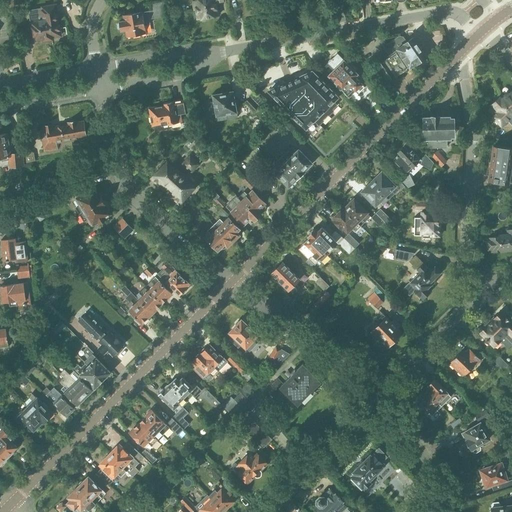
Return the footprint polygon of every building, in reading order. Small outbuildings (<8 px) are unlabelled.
[(20,6),(18,0),(11,0),(9,0),(11,13),(16,13),(15,7),(20,6)] [(200,0),(193,1),(195,10),(197,10),(198,20),(200,19),(202,21),(207,20),(209,18),(218,16),(216,3),(226,1),(226,0),(200,0)] [(164,1),(151,3),(154,18),(164,16),(163,8),(165,7),(164,1)] [(29,14),(33,41),(61,36),(55,6),(29,10),(29,13),(29,14)] [(124,21),(119,22),(121,32),(125,31),(127,38),(131,37),(131,38),(142,36),(142,35),(146,34),(145,26),(144,25),(150,24),(148,11),(142,13),(142,12),(123,16),(124,21)] [(427,57),(413,37),(404,43),(399,36),(387,44),(383,47),(390,57),(384,60),(396,77),(410,67),(410,68),(417,63),(417,64),(418,63),(420,66),(428,61),(426,58),(427,57)] [(358,75),(355,71),(352,69),(347,63),(337,53),(328,63),(334,70),(328,76),(349,98),(356,91),(359,94),(365,88),(362,85),(363,85),(356,77),(358,75)] [(350,60),(347,63),(352,69),(355,66),(350,60)] [(392,80),(380,63),(371,70),(383,86),(392,80)] [(312,72),(269,91),(291,114),(290,115),(292,117),(293,116),(306,129),(314,120),(319,124),(339,105),(335,100),(337,97),(312,72)] [(502,97),(511,112),(511,90),(509,93),(508,92),(503,95),(504,96),(502,97)] [(233,91),(213,95),(214,102),(208,103),(211,114),(216,113),(217,116),(230,114),(231,116),(237,114),(233,91)] [(502,126),(511,117),(511,112),(502,97),(501,96),(490,106),(491,107),(487,111),(502,126)] [(254,112),(258,107),(249,98),(245,102),(254,112)] [(164,106),(150,109),(152,116),(151,118),(152,122),(153,124),(153,125),(154,125),(155,131),(170,128),(170,124),(182,122),(181,114),(188,113),(186,99),(173,101),(173,102),(164,104),(164,106)] [(454,136),(453,119),(449,119),(449,118),(440,118),(440,117),(432,117),(432,118),(420,118),(421,129),(425,129),(425,139),(428,139),(428,148),(447,147),(447,138),(450,138),(450,136),(454,136)] [(290,130),(279,120),(274,124),(285,135),(288,133),(290,130)] [(46,141),(47,150),(58,148),(57,142),(87,137),(84,122),(78,123),(77,121),(74,121),(72,121),(72,122),(68,122),(69,125),(54,127),(53,124),(43,126),(44,130),(41,130),(43,141),(46,141)] [(15,147),(12,148),(11,141),(8,141),(6,133),(0,133),(0,156),(1,157),(2,161),(10,160),(10,166),(25,165),(24,163),(23,150),(23,146),(15,147)] [(292,146),(288,151),(278,161),(283,165),(275,173),(289,187),(312,163),(298,149),(297,151),(292,146)] [(409,174),(399,178),(408,188),(415,184),(411,176),(413,175),(418,170),(421,164),(431,169),(434,163),(426,154),(421,162),(418,160),(420,158),(414,152),(415,152),(412,149),(410,152),(405,146),(398,152),(400,154),(393,160),(395,161),(392,163),(397,167),(399,165),(406,172),(408,171),(409,174)] [(489,179),(510,183),(511,165),(511,148),(493,146),(489,179)] [(29,149),(23,150),(24,163),(32,162),(35,161),(34,153),(29,149)] [(432,156),(441,167),(446,162),(437,151),(432,156)] [(184,165),(188,168),(194,161),(191,157),(184,165)] [(199,165),(195,161),(194,161),(188,168),(192,172),(199,165)] [(161,184),(167,189),(183,173),(177,167),(175,169),(167,163),(153,178),(160,185),(161,184)] [(372,182),(389,200),(395,194),(392,191),(396,186),(382,171),(372,182)] [(183,173),(167,189),(174,195),(172,197),(179,203),(194,187),(187,181),(189,178),(183,173)] [(247,176),(242,181),(251,190),(256,184),(247,176)] [(444,182),(436,180),(434,197),(442,198),(444,182)] [(389,200),(372,182),(361,192),(375,206),(380,202),(383,205),(389,200)] [(75,208),(80,215),(93,207),(103,200),(102,199),(103,197),(101,194),(99,193),(99,192),(97,193),(94,188),(90,190),(88,188),(79,193),(78,192),(69,197),(72,202),(78,199),(81,204),(75,208)] [(258,211),(265,204),(252,190),(247,195),(244,192),(238,198),(258,218),(260,215),(259,212),(258,211)] [(34,207),(53,201),(51,194),(41,197),(41,198),(32,201),(34,207)] [(226,206),(244,225),(252,218),(253,219),(255,220),(258,218),(238,198),(236,196),(226,206)] [(215,201),(222,208),(226,205),(219,197),(215,201)] [(344,209),(358,222),(361,225),(371,216),(354,199),(344,209)] [(104,201),(103,200),(93,207),(80,215),(79,215),(83,222),(90,218),(93,225),(97,223),(98,225),(108,220),(106,217),(110,215),(107,209),(108,208),(107,206),(107,204),(105,201),(104,201)] [(413,201),(413,210),(432,211),(432,204),(431,204),(427,203),(427,202),(419,201),(413,201)] [(200,210),(193,203),(184,212),(191,219),(200,210)] [(229,215),(222,208),(218,212),(223,216),(227,216),(229,215)] [(358,222),(344,209),(343,208),(333,218),(334,219),(332,221),(341,230),(343,228),(348,233),(351,229),(355,232),(361,226),(358,222)] [(380,208),(376,213),(387,225),(392,220),(380,208)] [(415,224),(415,236),(422,236),(422,233),(431,234),(431,236),(440,236),(440,218),(431,217),(431,212),(422,212),(422,224),(415,224)] [(387,225),(376,213),(371,218),(383,229),(387,225)] [(220,219),(214,225),(225,235),(227,233),(234,241),(240,235),(237,232),(240,230),(228,218),(223,223),(220,219)] [(133,229),(123,219),(114,227),(124,238),(133,229)] [(225,235),(214,225),(203,235),(219,251),(225,245),(228,247),(234,241),(227,233),(225,235)] [(309,237),(328,255),(335,249),(333,246),(337,242),(322,227),(316,232),(315,231),(309,237)] [(509,234),(490,238),(491,243),(488,243),(489,250),(492,249),(493,252),(511,249),(511,228),(508,229),(509,234)] [(349,233),(344,238),(355,248),(360,244),(349,233)] [(321,262),(328,255),(309,237),(302,244),(304,245),(300,249),(315,263),(319,259),(321,262)] [(4,261),(17,259),(18,262),(29,261),(26,241),(16,242),(16,238),(1,240),(4,261)] [(344,238),(339,244),(349,254),(355,248),(344,238)] [(397,243),(388,241),(387,248),(396,250),(397,243)] [(78,258),(86,250),(80,244),(72,252),(78,258)] [(431,270),(416,255),(410,262),(421,272),(404,288),(410,295),(414,290),(423,300),(431,292),(428,289),(431,285),(430,284),(441,272),(435,266),(431,270)] [(164,268),(158,274),(179,295),(181,294),(181,295),(183,295),(186,292),(186,290),(185,290),(191,284),(183,277),(185,275),(183,273),(181,275),(168,262),(163,267),(164,268)] [(287,289),(288,289),(293,294),(300,288),(295,283),(300,279),(283,262),(277,269),(276,268),(272,271),(274,272),(272,273),(276,277),(274,279),(286,290),(287,289)] [(144,271),(150,277),(156,272),(150,266),(144,271)] [(329,286),(321,278),(316,282),(324,290),(329,286)] [(151,292),(163,303),(172,293),(159,280),(155,284),(151,281),(146,286),(151,292)] [(28,282),(14,284),(0,286),(3,303),(9,302),(10,306),(17,305),(17,306),(31,304),(28,282)] [(142,323),(152,313),(135,296),(125,285),(121,289),(131,300),(125,306),(142,323)] [(152,313),(163,303),(151,292),(146,286),(135,296),(152,313)] [(332,295),(327,290),(312,306),(317,311),(332,295)] [(384,302),(375,293),(369,299),(378,308),(384,302)] [(43,295),(35,303),(39,307),(48,299),(43,295)] [(87,312),(78,321),(102,344),(99,347),(105,353),(108,350),(113,355),(115,353),(118,355),(123,349),(121,347),(123,345),(110,331),(108,333),(87,312)] [(496,318),(491,322),(511,343),(511,323),(511,322),(511,318),(510,317),(508,319),(501,312),(500,313),(498,313),(496,316),(496,318)] [(391,322),(384,314),(375,322),(380,326),(373,332),(381,340),(376,344),(383,351),(402,333),(398,328),(400,326),(394,320),(391,322)] [(229,333),(234,337),(230,340),(238,348),(242,344),(250,352),(257,344),(253,341),(258,335),(242,319),(229,333)] [(56,335),(66,326),(61,320),(51,330),(56,335)] [(482,332),(481,333),(487,339),(485,342),(488,344),(489,345),(491,343),(494,346),(500,340),(509,349),(511,346),(511,343),(491,322),(486,327),(484,327),(482,330),(482,332)] [(0,348),(9,347),(7,329),(0,329),(0,348)] [(43,338),(51,345),(58,338),(51,331),(49,331),(43,338)] [(45,351),(51,345),(43,338),(36,345),(42,351),(40,352),(45,357),(47,355),(45,351)] [(210,344),(201,353),(216,368),(219,371),(228,361),(210,344)] [(94,352),(89,347),(88,346),(84,350),(90,357),(92,354),(93,354),(94,352)] [(276,346),(269,358),(273,360),(270,366),(275,369),(290,354),(282,349),(276,346)] [(452,362),(450,364),(462,376),(464,374),(465,375),(474,365),(475,366),(481,360),(469,349),(465,353),(462,351),(451,362),(452,362)] [(46,359),(45,357),(40,352),(35,358),(39,362),(41,364),(46,359)] [(216,368),(201,353),(191,362),(196,367),(193,369),(206,382),(212,376),(210,374),(216,368)] [(85,363),(102,380),(111,372),(93,354),(92,354),(90,357),(89,358),(90,359),(85,363)] [(232,355),(228,359),(242,373),(246,370),(232,355)] [(508,365),(499,356),(495,361),(503,370),(508,365)] [(490,371),(494,367),(489,362),(485,366),(490,371)] [(75,369),(95,388),(102,380),(85,363),(81,368),(79,365),(75,369)] [(286,401),(287,400),(291,396),(298,403),(320,381),(303,364),(293,374),(290,371),(287,374),(290,377),(283,384),(278,379),(271,386),(274,389),(271,392),(281,402),(284,399),(286,401)] [(64,376),(85,398),(93,390),(74,371),(70,375),(65,369),(61,373),(64,376)] [(26,386),(31,381),(21,373),(14,381),(19,385),(22,382),(26,386)] [(64,376),(61,373),(66,379),(62,383),(66,386),(62,390),(77,406),(85,398),(64,376)] [(176,377),(171,383),(188,400),(193,395),(195,397),(202,391),(196,385),(194,388),(183,377),(179,380),(176,377)] [(436,378),(424,389),(439,403),(442,406),(444,404),(449,410),(462,397),(456,391),(453,394),(450,391),(449,392),(436,378)] [(189,401),(188,400),(171,383),(170,382),(168,384),(165,387),(165,388),(159,394),(177,412),(171,418),(183,430),(189,424),(183,418),(188,413),(183,407),(189,401)] [(47,387),(43,391),(54,403),(67,416),(75,408),(59,393),(56,389),(52,393),(47,387)] [(415,399),(421,405),(421,408),(426,412),(424,413),(433,422),(441,414),(438,410),(442,406),(439,403),(424,389),(415,399)] [(220,403),(207,390),(202,394),(216,408),(220,403)] [(28,407),(43,422),(44,423),(53,413),(33,393),(29,397),(30,398),(24,403),(28,407)] [(254,393),(249,397),(254,402),(258,398),(254,393)] [(222,405),(231,414),(240,405),(231,396),(222,405)] [(479,404),(476,407),(480,413),(484,410),(479,404)] [(34,430),(43,422),(28,407),(17,418),(25,425),(27,423),(34,430)] [(152,410),(140,422),(158,439),(168,429),(176,437),(183,430),(171,418),(166,423),(152,410)] [(486,410),(475,416),(478,422),(489,416),(486,410)] [(158,439),(140,422),(130,432),(144,446),(148,442),(152,446),(158,439)] [(480,423),(463,434),(467,440),(466,441),(467,443),(467,445),(468,447),(470,448),(471,450),(472,449),(474,452),(476,453),(480,450),(481,448),(479,445),(490,439),(480,423)] [(11,439),(12,438),(0,425),(0,451),(7,459),(14,451),(18,447),(11,439)] [(359,463),(360,465),(351,475),(367,489),(373,484),(371,481),(385,468),(383,466),(386,464),(383,462),(388,457),(384,453),(391,447),(385,441),(365,460),(364,459),(359,463)] [(111,453),(109,454),(127,471),(133,477),(139,470),(135,467),(144,457),(128,442),(123,448),(119,444),(114,449),(112,450),(111,451),(111,453)] [(147,448),(142,453),(153,463),(158,459),(147,448)] [(244,479),(247,482),(267,463),(258,454),(254,457),(250,453),(246,450),(243,453),(246,457),(238,466),(242,470),(234,477),(240,483),(244,479)] [(188,463),(193,468),(198,463),(202,467),(207,462),(198,453),(188,463)] [(104,469),(98,475),(109,485),(113,481),(112,479),(113,478),(117,482),(127,471),(109,454),(108,455),(106,456),(105,457),(105,459),(99,465),(104,469)] [(181,460),(180,461),(184,465),(185,464),(190,459),(186,455),(181,460)] [(509,471),(506,463),(502,464),(501,464),(481,470),(486,486),(492,484),(493,486),(492,486),(494,493),(511,486),(511,479),(507,481),(504,473),(509,471)] [(79,485),(78,487),(96,504),(106,493),(88,476),(83,482),(81,481),(79,484),(79,485)] [(208,496),(224,511),(236,499),(232,495),(234,493),(229,488),(227,490),(221,484),(208,496)] [(71,500),(67,503),(69,505),(69,506),(72,508),(73,508),(75,510),(76,509),(79,511),(87,511),(96,504),(78,487),(77,488),(75,488),(74,490),(73,491),(68,497),(71,500)] [(334,495),(330,490),(314,506),(319,511),(317,511),(341,511),(346,507),(342,503),(343,501),(336,494),(334,495)] [(200,511),(222,511),(224,511),(208,496),(202,502),(205,505),(199,510),(200,511)] [(190,511),(192,511),(196,508),(185,497),(181,501),(190,511)] [(137,511),(125,500),(120,505),(127,511),(137,511)] [(63,502),(57,508),(61,511),(67,506),(63,502)] [(493,503),(492,504),(492,511),(511,511),(511,505),(501,507),(500,503),(498,502),(493,503)]
